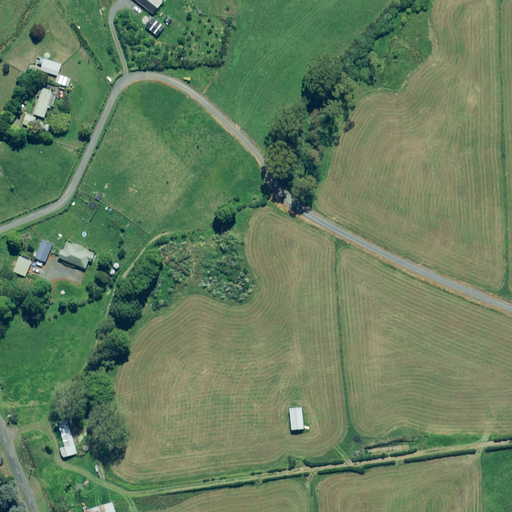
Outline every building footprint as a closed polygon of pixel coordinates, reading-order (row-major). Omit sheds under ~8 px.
[(58,76),(58,75),(62,64),(44,58),(40,70),(58,76)] [(58,75),(58,76),(55,84),(68,88),(71,79),(58,75)] [(53,102),(50,101),(55,87),(45,84),(34,114),(44,118),(48,109),(50,110),(53,102)] [(38,118),(26,115),(23,125),(35,128),(38,118)] [(35,259),(38,260),(36,264),(42,266),(43,262),(47,264),(55,245),(43,240),(35,259)] [(85,249),(86,247),(74,243),(73,244),(67,242),(63,251),(62,250),(58,257),(86,269),(90,261),(92,262),(95,254),(85,249)] [(32,262),(20,257),(14,272),(26,277),(32,262)] [(304,429),(303,408),(291,409),(292,430),(304,429)] [(77,454),(67,420),(58,423),(65,447),(61,449),(63,458),(77,454)] [(89,444),(82,447),(85,453),(92,450),(89,444)] [(115,511),(113,503),(84,511),(115,511)]
